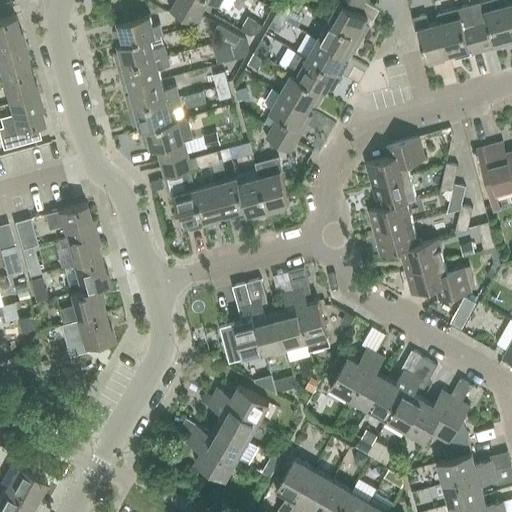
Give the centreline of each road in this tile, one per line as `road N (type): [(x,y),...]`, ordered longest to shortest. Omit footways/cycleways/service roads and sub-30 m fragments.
road 1 (unclassified): [(151,286),(126,200),(86,141),(57,34),(63,0)]
road 2 (unclassified): [(72,511),(160,354),(151,286)]
road 3 (residential): [(501,383),(407,329),(353,285),(338,235)]
road 4 (residential): [(151,286),(338,235)]
road 5 (residential): [(338,235),(325,187),(354,138),(426,114)]
